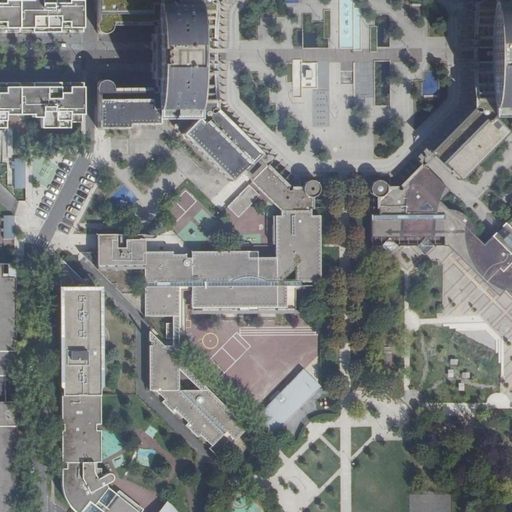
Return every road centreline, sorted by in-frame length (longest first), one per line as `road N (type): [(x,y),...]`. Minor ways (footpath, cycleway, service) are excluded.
road 1 (residential): [(37,230),(41,511)]
road 2 (residential): [(242,0),(236,54),(89,56)]
road 3 (residential): [(37,230),(61,246),(80,231),(77,163)]
